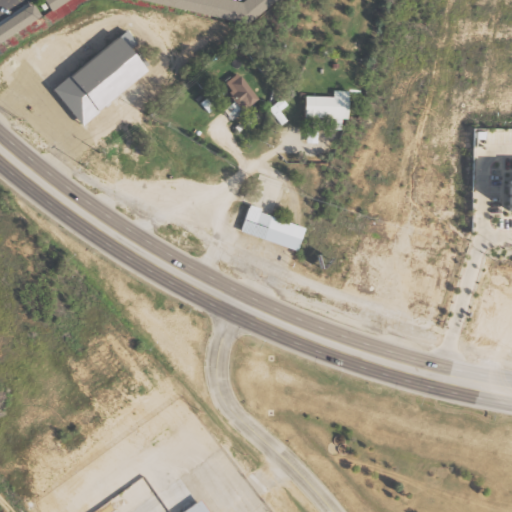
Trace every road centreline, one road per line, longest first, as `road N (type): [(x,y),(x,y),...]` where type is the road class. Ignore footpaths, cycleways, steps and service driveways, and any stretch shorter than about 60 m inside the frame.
road 1 (primary): [(511,391),(335,346),(236,303)]
road 2 (primary): [(236,303),(125,242),(0,147)]
road 3 (tertiary): [(333,511),(232,411),(220,389),(217,356),(236,303)]
